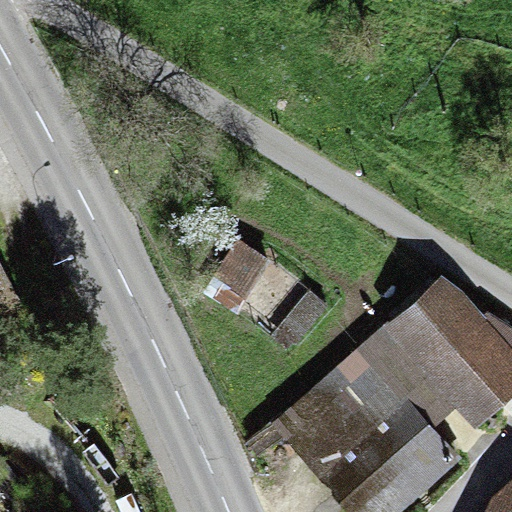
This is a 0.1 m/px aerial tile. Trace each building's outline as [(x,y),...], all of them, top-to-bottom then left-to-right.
[(238,310),(270,255),(238,236),(206,291),(238,310)] [(0,311),(21,300),(0,263),(0,311)] [(511,394),(511,321),(473,298),(441,268),(387,321),(477,423),(511,393),(511,394)] [(289,348),(328,303),(310,288),(272,333),(289,348)] [(455,403),(373,333),(278,416),(359,511),(399,511),(461,454),(436,423),(455,403)] [(511,511),(511,471),(494,490),(483,511),(511,511)]
